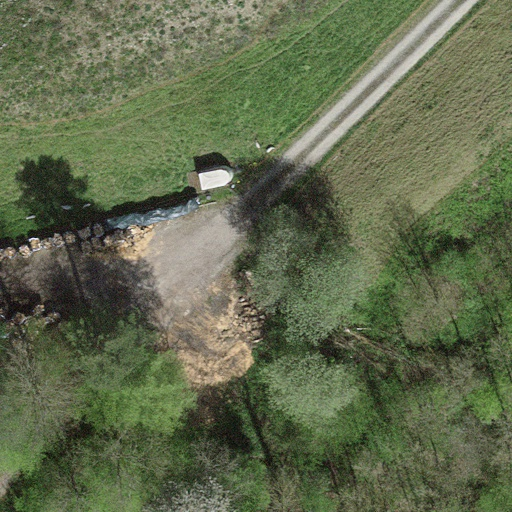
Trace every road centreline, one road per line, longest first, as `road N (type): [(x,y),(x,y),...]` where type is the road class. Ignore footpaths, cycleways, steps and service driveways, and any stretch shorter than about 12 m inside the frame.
road 1 (track): [(0,273),(77,250),(177,255),(295,157),(458,0)]
road 2 (track): [(177,255),(0,484)]
